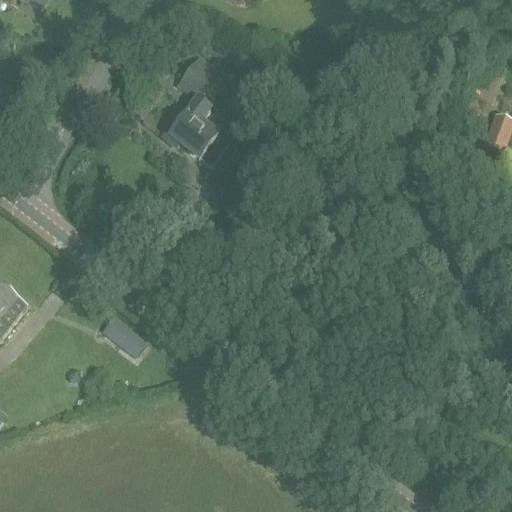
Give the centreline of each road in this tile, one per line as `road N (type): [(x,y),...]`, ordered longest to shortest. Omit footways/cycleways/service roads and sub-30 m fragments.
road 1 (primary): [(413,511),(23,206)]
road 2 (track): [(511,259),(328,308),(237,339),(219,358)]
road 3 (unclassified): [(23,206),(139,0)]
